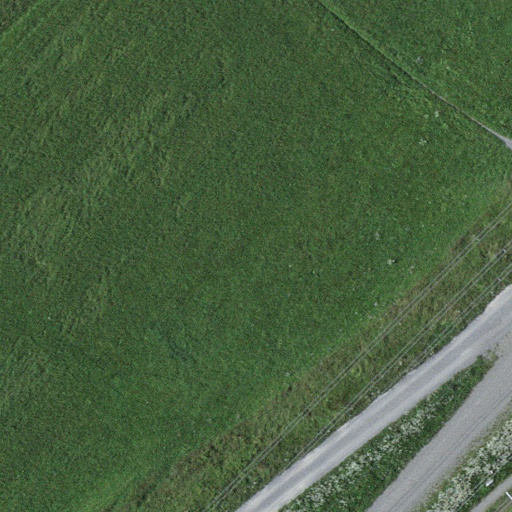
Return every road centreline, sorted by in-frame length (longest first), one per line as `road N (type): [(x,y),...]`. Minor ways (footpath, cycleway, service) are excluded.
road 1 (track): [(256,511),(511,323)]
road 2 (track): [(392,511),(511,386)]
